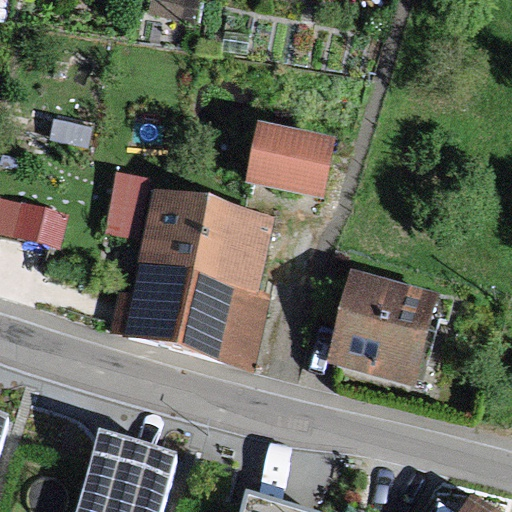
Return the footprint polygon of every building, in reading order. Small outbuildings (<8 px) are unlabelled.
[(191,26),(193,6),(150,0),(147,21),(191,26)] [(325,151),(249,135),(237,191),(313,207),(325,151)] [(266,225),(148,199),(125,303),(113,300),(105,337),(248,369),(263,300),(250,297),(266,225)] [(68,253),(76,216),(9,202),(1,238),(68,253)] [(427,303),(345,282),(322,371),(404,392),(427,303)] [(0,461),(9,432),(0,428),(0,461)] [(164,511),(176,470),(102,449),(84,511),(164,511)] [(472,511),(436,492),(425,511),(472,511)]
